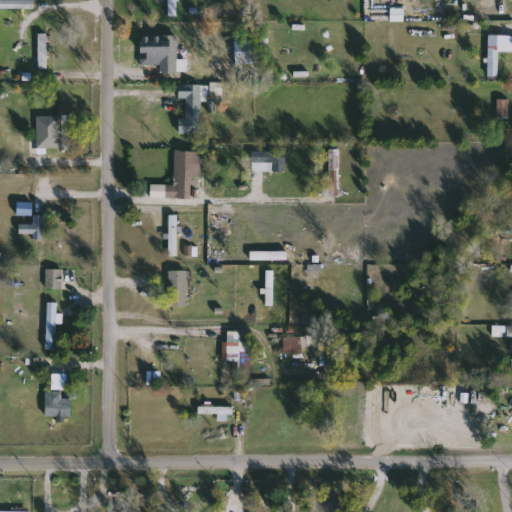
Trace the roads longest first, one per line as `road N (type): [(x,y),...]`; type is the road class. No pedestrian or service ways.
road 1 (residential): [(511,460),(0,465)]
road 2 (residential): [(104,0),(112,464)]
